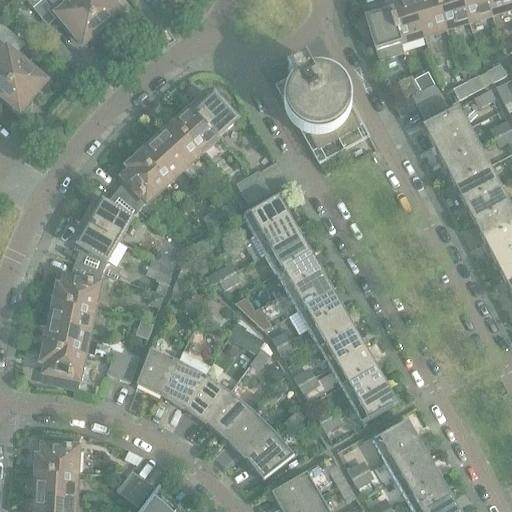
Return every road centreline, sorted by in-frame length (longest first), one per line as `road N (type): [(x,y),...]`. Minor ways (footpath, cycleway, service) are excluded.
road 1 (residential): [(247,59),(502,511)]
road 2 (residential): [(511,386),(321,19)]
road 3 (residential): [(0,405),(73,412),(133,431),(194,469),(237,511)]
road 4 (residential): [(38,192),(138,84),(182,51),(220,36)]
